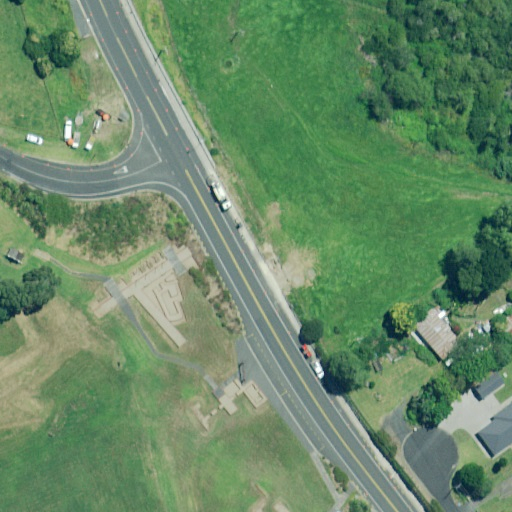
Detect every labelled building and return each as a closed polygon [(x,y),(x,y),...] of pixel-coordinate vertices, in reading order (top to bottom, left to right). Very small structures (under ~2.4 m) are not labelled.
[(11,247),(6,255),(19,263),(24,255),(11,247)] [(496,289),(490,279),(473,291),(479,300),(496,289)] [(509,312),(507,305),(492,310),(495,318),(509,312)] [(438,320),(429,310),(412,325),(442,361),(462,344),(440,318),(438,320)] [(511,340),(511,312),(497,326),(511,342),(511,340)]
